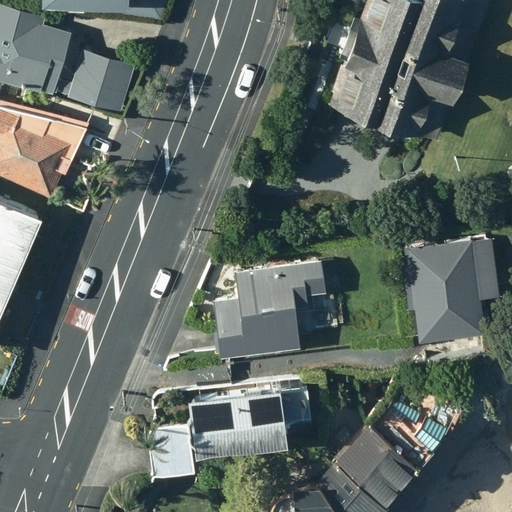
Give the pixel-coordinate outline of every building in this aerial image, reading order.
[(0,0),(0,72),(52,88),(52,86),(120,106),(134,61),(82,45),(71,79),(55,74),(70,26),(41,18),(44,9),(10,0),(0,0)] [(436,135),(490,0),(361,0),(325,90),(436,135)] [(0,78),(0,168),(50,193),(62,169),(64,170),(90,120),(0,93),(0,80),(1,78),(0,78)] [(0,306),(40,210),(0,192),(0,306)] [(490,265),(485,234),(404,243),(409,291),(414,290),(418,332),(483,326),(478,290),(497,288),(496,285),(508,284),(506,263),(490,265)] [(375,247),(357,248),(359,270),(377,269),(375,247)] [(324,288),(320,255),(232,266),(236,292),(213,295),(221,351),(299,341),(295,313),(309,311),(306,290),(324,288)] [(385,390),(365,416),(419,461),(451,423),(466,390),(397,365),(385,390)] [(310,410),(306,382),(204,394),(203,394),(202,394),(200,394),(199,395),(197,396),(196,396),(194,398),(193,399),(193,401),(192,402),(192,404),(192,406),(192,407),(196,433),(197,433),(197,434),(198,435),(199,436),(200,437),(201,438),(203,439),(204,439),(206,439),(207,439),(284,428),(282,414),(310,410)] [(386,499),(419,461),(365,416),(334,454),(386,499)] [(148,426),(151,469),(193,464),(188,421),(148,426)] [(342,511),(375,511),(386,499),(334,454),(316,477),(342,511)] [(292,511),(342,511),(316,477),(289,479),(292,511)] [(236,511),(292,511),(289,479),(234,485),(236,511)]
